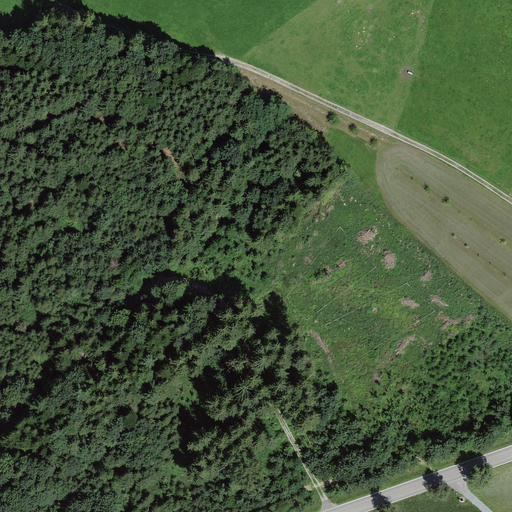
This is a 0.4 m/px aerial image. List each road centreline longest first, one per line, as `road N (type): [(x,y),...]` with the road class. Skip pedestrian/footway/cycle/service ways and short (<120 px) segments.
road 1 (track): [(0,441),(147,292),(185,282),(204,291),(242,337),(330,511)]
road 2 (track): [(80,0),(364,120),(511,201)]
road 3 (tertiary): [(345,511),(511,453)]
